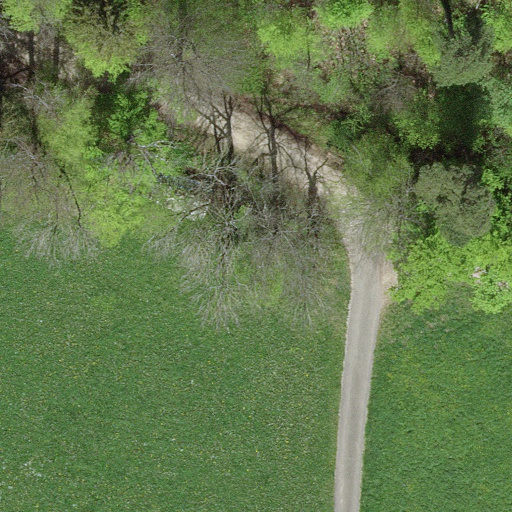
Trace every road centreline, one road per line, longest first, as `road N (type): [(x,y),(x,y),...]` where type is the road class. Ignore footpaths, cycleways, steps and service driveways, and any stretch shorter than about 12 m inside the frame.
road 1 (track): [(368,223),(242,139),(84,55),(0,24)]
road 2 (track): [(511,155),(323,98),(177,104)]
road 3 (track): [(368,223),(351,511)]
road 4 (track): [(511,294),(368,223)]
